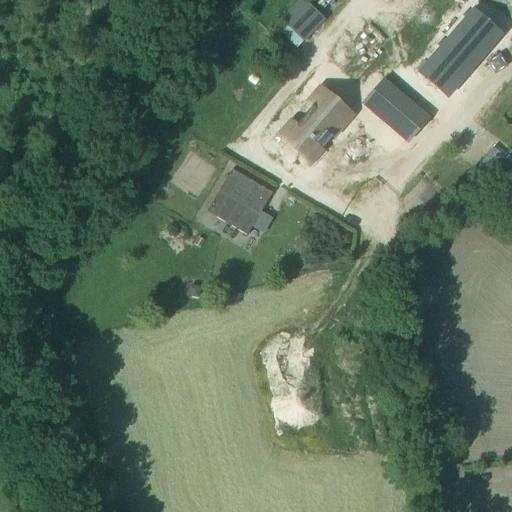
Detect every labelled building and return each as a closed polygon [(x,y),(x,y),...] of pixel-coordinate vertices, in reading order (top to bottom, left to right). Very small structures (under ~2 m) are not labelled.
[(414,0),(306,0),(287,22),(347,76),(414,0)] [(450,97),(503,39),(477,15),(424,73),(450,97)] [(427,122),(383,82),(361,105),(406,145),(427,122)] [(348,115),(319,88),(277,134),(306,161),(348,115)] [(511,114),(488,99),(469,129),(511,155),(511,114)] [(347,156),(356,147),(340,133),(332,142),(347,156)] [(246,234),(268,194),(226,171),(204,210),(246,234)]
